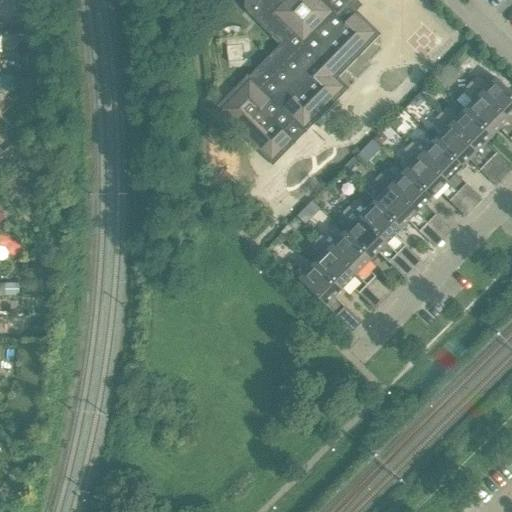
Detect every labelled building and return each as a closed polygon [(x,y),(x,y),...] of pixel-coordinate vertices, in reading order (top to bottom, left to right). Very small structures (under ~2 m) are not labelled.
[(332,0),(254,0),(258,3),(247,14),(280,46),(249,77),(247,75),(245,78),(247,79),(218,108),(216,107),(214,109),(273,167),(275,164),(273,162),(291,144),(293,146),(295,144),(290,139),(300,129),(305,134),(307,132),(305,130),(323,112),(325,114),(328,110),(327,108),(344,90),(346,92),(348,89),(337,79),(339,78),(337,76),(355,58),(357,59),(360,56),(358,54),(376,36),(378,38),(380,35),(356,12),(362,6),(355,0),(345,0),(339,7),(332,0)] [(511,95),(506,89),(495,79),(488,86),(479,78),(475,78),(469,84),(474,89),(511,126),(511,95)] [(511,126),(474,89),(469,84),(463,90),(463,94),(472,103),(465,110),(492,137),(499,130),(511,142),(511,126)] [(492,137),(465,110),(457,117),(449,109),(445,109),(439,115),(488,163),(496,154),(485,144),(492,137)] [(488,163),(439,115),(433,121),(433,125),(441,133),(434,141),(462,167),(468,161),(479,171),(488,163)] [(462,167),(434,141),(427,148),(419,140),(414,140),(409,146),(472,208),(480,199),(455,174),(462,167)] [(472,208),(409,146),(403,152),(403,156),(411,164),(404,172),(431,198),(438,191),(463,216),(472,208)] [(431,198),(404,172),(397,179),(388,170),(384,171),(378,177),(427,224),(435,216),(425,205),(431,198)] [(427,224),(378,177),(373,182),(372,187),(381,195),(374,202),(401,229),(408,222),(419,233),(427,224)] [(226,192),(239,204),(247,196),(234,184),(226,192)] [(401,229),(374,202),(367,210),(358,201),(354,201),(348,207),(411,269),(420,261),(394,236),(401,229)] [(411,269),(348,207),(342,213),(342,218),(351,226),(344,233),(371,260),(378,253),(403,278),(411,269)] [(371,260),(344,233),(336,241),(328,232),(324,232),(318,238),(367,286),(375,277),(364,267),(371,260)] [(367,286),(318,238),(312,244),(312,248),(321,257),(313,264),(340,291),(347,284),(358,295),(367,286)] [(340,291),(313,264),(306,271),(298,263),(293,263),(287,269),(350,331),(359,322),(334,298),(340,291)]
